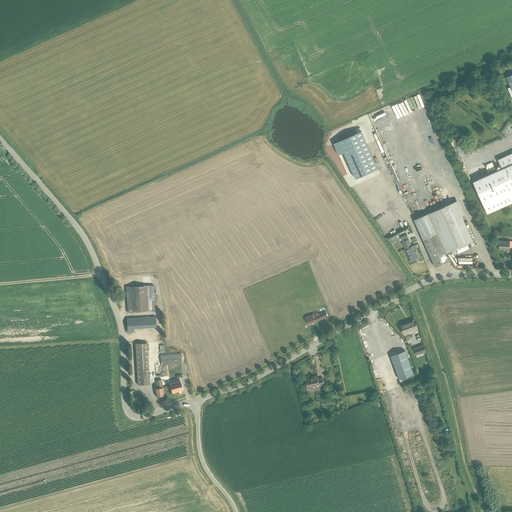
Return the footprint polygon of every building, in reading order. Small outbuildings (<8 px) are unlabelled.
[(388,133),(393,131),(388,119),(384,121),(388,133)] [(384,131),(376,134),(379,140),(386,137),(384,131)] [(344,152),(356,178),(378,168),(362,132),(334,144),(338,155),(344,152)] [(473,182),(487,214),(511,202),(511,153),(498,160),(502,169),(473,182)] [(455,202),(414,220),(431,259),(435,267),(449,261),(445,253),(473,241),(455,202)] [(395,244),(400,241),(397,235),(392,238),(395,244)] [(420,258),(415,245),(409,247),(408,245),(411,244),(407,235),(400,238),(410,261),(417,258),(417,259),(420,258)] [(511,247),(511,241),(499,241),(499,249),(509,250),(509,248),(511,247)] [(153,285),(146,285),(148,310),(155,310),(153,285)] [(316,313),(305,317),(308,325),(328,317),(326,312),(317,315),(316,313)] [(400,325),(404,334),(418,329),(414,320),(400,325)] [(135,343),(137,385),(149,384),(147,343),(135,343)] [(414,348),(417,355),(426,352),(423,345),(414,348)] [(405,350),(391,356),(399,380),(414,374),(405,350)] [(181,353),(161,355),(162,365),(182,363),(181,353)] [(313,391),(317,390),(316,385),(324,383),(323,378),(318,379),(317,377),(313,378),(310,379),(310,378),(305,380),(306,384),(306,385),(306,386),(307,386),(307,389),(312,388),(313,391)] [(172,393),(183,390),(180,380),(169,383),(172,393)] [(162,387),(157,388),(155,388),(156,396),(164,395),(162,387)]
